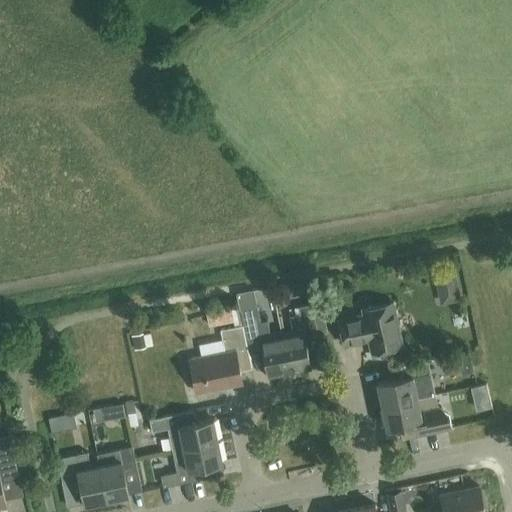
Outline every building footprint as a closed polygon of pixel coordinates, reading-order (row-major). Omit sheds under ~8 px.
[(368,336),(368,340),(371,351),(402,345),(393,302),(362,308),(363,314),(339,319),(344,345),(360,341),(360,338),(368,336)] [(292,331),(281,333),(289,369),(294,368),(295,371),(311,368),(305,337),(319,334),(312,303),(298,306),(300,313),(289,315),(292,331)] [(240,309),(243,324),(248,349),(262,346),(268,377),(284,373),(284,370),(289,369),(281,333),(271,335),(268,319),(261,321),(257,305),(240,309)] [(211,311),(214,326),(237,321),(233,306),(211,311)] [(252,368),(248,349),(243,324),(235,326),(220,329),(225,351),(190,358),(197,392),(215,388),(228,385),(242,382),(240,370),(252,368)] [(401,365),(403,377),(377,382),(378,385),(374,386),(378,403),(382,402),(382,404),(433,393),(426,360),(401,365)] [(406,436),(438,429),(450,427),(447,413),(436,406),(433,393),(382,404),(387,428),(404,424),(406,436)] [(120,405),(108,409),(114,426),(126,423),(120,405)] [(172,449),(183,447),(218,440),(213,418),(191,422),(189,411),(165,416),(149,419),(152,431),(167,428),(172,449)] [(0,503),(6,502),(1,481),(19,477),(10,436),(0,437),(0,503)] [(161,474),(163,486),(202,478),(203,478),(200,466),(222,462),(218,440),(183,447),(172,449),(175,462),(176,471),(161,474)] [(96,453),(99,464),(107,499),(109,498),(110,502),(128,499),(127,495),(128,494),(124,472),(137,469),(132,446),(96,453)] [(85,503),(107,499),(99,464),(91,466),(87,451),(57,457),(63,486),(80,482),(85,503)] [(484,511),(479,486),(440,494),(443,510),(432,511),(484,511)] [(405,511),(401,491),(387,494),(390,511),(405,511)]
